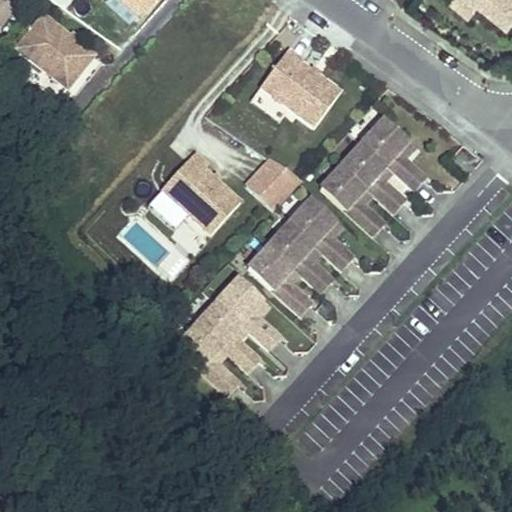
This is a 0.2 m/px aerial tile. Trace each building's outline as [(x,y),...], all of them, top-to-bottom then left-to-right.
[(450,0),(470,15),(479,3),(475,0),(450,0)] [(511,0),(475,0),(479,3),(509,25),(511,20),(511,0)] [(67,93),(94,57),(43,18),(15,54),(67,93)] [(314,131),(341,95),(300,65),(302,63),(288,52),(259,91),(314,131)] [(66,111),(102,64),(94,57),(67,93),(15,54),(7,65),(66,111)] [(413,193),(425,181),(404,162),(398,156),(407,146),(382,124),(362,146),(387,169),(393,174),(413,193)] [(404,162),(414,152),(407,146),(398,156),(404,162)] [(208,239),(239,206),(202,172),(206,169),(193,157),(159,194),(208,239)] [(300,182),(270,161),(245,188),(272,212),(300,182)] [(357,201),(366,192),(341,169),(321,191),(372,238),(384,226),(363,207),(357,201)] [(393,174),(387,169),(377,179),(384,185),(393,174)] [(363,207),(373,197),(366,192),(357,201),(363,207)] [(341,273),(352,260),(332,242),(325,236),(335,226),(310,203),(289,226),(314,249),(320,254),(341,273)] [(305,259),(314,249),(289,226),(268,249),(293,272),(300,277),(320,296),(331,283),(311,265),(305,259)] [(332,242),(341,232),(335,226),(325,236),(332,242)] [(293,272),(268,249),(248,272),(299,319),(311,306),(291,288),(284,282),(293,272)] [(320,254),(314,249),(305,259),(311,265),(320,254)] [(300,277),(293,272),(284,282),(291,288),(300,277)] [(253,316),(263,305),(238,283),(217,305),(242,328),(249,334),(269,352),(280,339),(260,322),(253,316)] [(233,338),(242,328),(217,305),(197,328),(221,351),(228,357),(248,375),(259,362),(239,344),(233,338)] [(260,322),(269,311),(263,305),(253,316),(260,322)] [(221,351),(197,328),(176,351),(228,397),(239,385),(218,367),(212,361),(221,351)] [(239,344),(249,334),(242,328),(233,338),(239,344)] [(221,351),(212,361),(218,367),(228,357),(221,351)]
